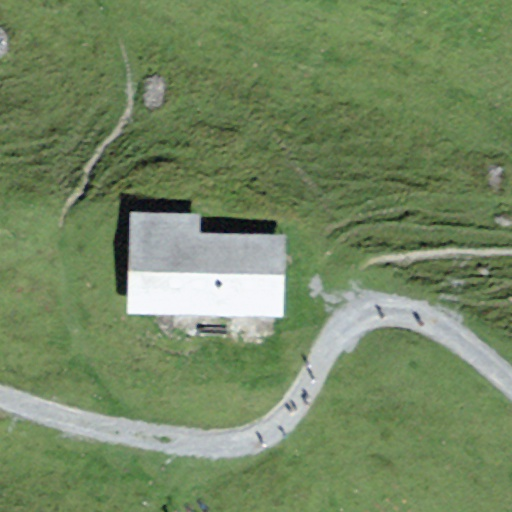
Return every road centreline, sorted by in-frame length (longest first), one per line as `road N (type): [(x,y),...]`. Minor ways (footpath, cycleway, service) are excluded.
road 1 (track): [(113,435),(179,447),(255,442),(291,410),(321,347)]
road 2 (track): [(321,347),(363,309),(416,313),(511,384)]
